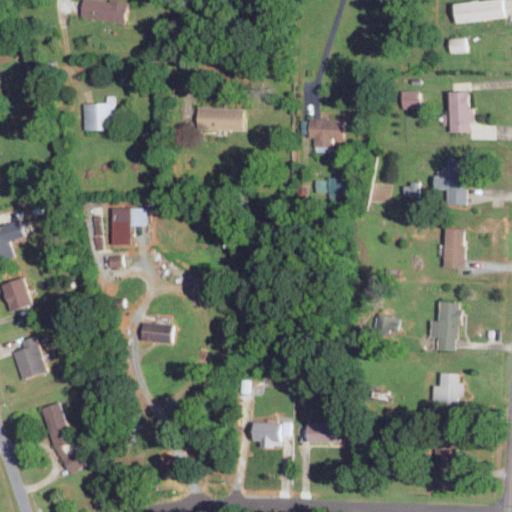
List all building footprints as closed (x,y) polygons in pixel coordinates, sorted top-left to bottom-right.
[(88,0),(86,15),(132,23),(135,0),(133,0),(88,0)] [(509,17),(507,0),(476,0),(459,2),(462,22),(509,17)] [(454,35),(454,51),(469,52),(470,36),(454,35)] [(406,107),(423,107),(423,88),(406,89),(406,107)] [(476,90),(455,90),(454,131),(473,131),(474,123),(476,123),(476,90)] [(120,102),(88,102),(88,128),(119,129),(120,102)] [(253,107),(202,106),(201,128),(252,129),(253,107)] [(346,138),(347,118),(313,117),(312,145),(334,146),(335,137),(346,138)] [(474,159),(452,158),(452,175),(439,175),(439,188),(447,188),(447,201),(470,201),(470,186),(473,186),(474,159)] [(406,182),(407,195),(422,195),(421,182),(406,182)] [(117,243),(137,243),(137,224),(153,224),(153,207),(117,206),(117,243)] [(0,261),(18,258),(14,239),(29,236),(26,220),(0,225),(0,261)] [(468,227),(449,227),(448,266),(467,266),(468,227)] [(114,255),(115,268),(129,267),(128,254),(114,255)] [(14,310),(35,305),(29,277),(8,281),(14,310)] [(462,349),(464,301),(444,299),(443,319),(435,319),(434,336),(441,336),(440,348),(462,349)] [(181,323),(146,322),(145,340),(180,341),(181,323)] [(19,350),(26,379),(50,373),(41,335),(25,339),(27,348),(19,350)] [(449,399),(449,404),(460,405),(460,396),(464,397),(466,373),(446,371),(445,385),(438,385),(437,398),(449,399)] [(47,406),(67,473),(89,466),(83,447),(78,448),(64,401),(47,406)] [(292,438),(292,422),(259,421),(258,444),(276,444),(276,438),(292,438)] [(344,440),(344,422),(311,422),(312,441),(344,440)]
